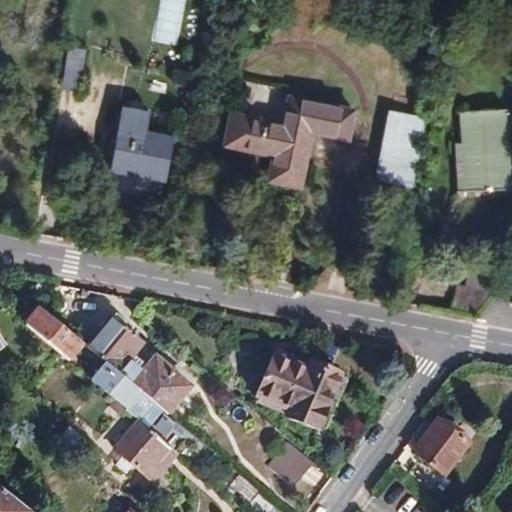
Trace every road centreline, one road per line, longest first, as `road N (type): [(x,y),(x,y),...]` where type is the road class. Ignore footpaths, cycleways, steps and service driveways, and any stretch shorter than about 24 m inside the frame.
road 1 (tertiary): [(437,330),(0,249)]
road 2 (residential): [(437,330),(430,367),(337,511)]
